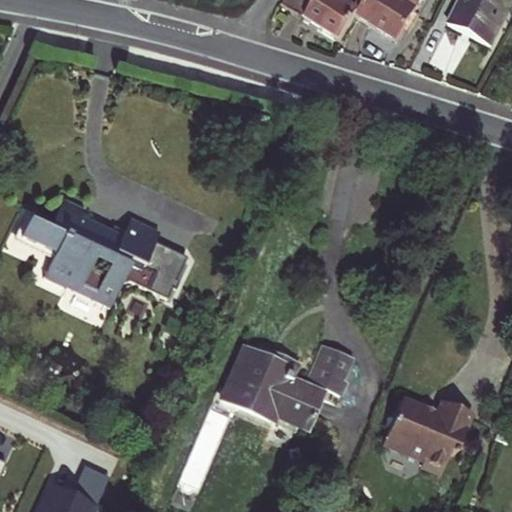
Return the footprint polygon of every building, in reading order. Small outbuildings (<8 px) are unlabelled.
[(293,0),(285,15),(344,52),(361,25),(375,0),(356,0),(355,2),(351,0),(293,0)] [(375,0),(361,25),(402,49),(432,0),(375,0)] [(511,11),(511,0),(467,0),(453,29),(495,50),(511,11)] [(42,219),(36,217),(26,239),(58,254),(48,280),(74,293),(78,286),(111,301),(118,288),(134,283),(169,299),(188,258),(157,244),(143,238),(138,249),(124,242),(125,238),(86,220),(89,212),(71,203),(61,227),(56,225),(58,220),(44,214),(42,219)] [(136,215),(125,238),(124,242),(138,249),(143,238),(157,244),(164,229),(136,215)] [(109,308),(111,301),(78,286),(74,293),(109,308)] [(70,321),(101,329),(106,310),(75,302),(70,321)] [(347,371),(320,359),(306,392),(336,405),(342,393),(337,392),(347,371)] [(262,361),(259,367),(274,373),(276,367),(262,361)] [(237,363),(219,409),(292,442),(295,436),(303,440),(319,403),(289,390),(295,376),(276,367),(274,373),(259,367),(257,372),(237,363)] [(448,458),(466,417),(435,404),(428,421),(417,416),(419,410),(396,399),(376,448),(416,463),(413,471),(432,479),(442,457),(448,458)] [(295,436),(292,442),(301,445),(303,440),(295,436)] [(0,487),(9,468),(0,464),(0,487)] [(87,470),(78,489),(97,497),(93,506),(100,509),(112,482),(87,470)] [(98,511),(100,509),(93,506),(97,497),(78,489),(76,494),(74,498),(65,493),(57,489),(45,511),(98,511)] [(67,489),(65,493),(74,498),(76,494),(67,489)]
